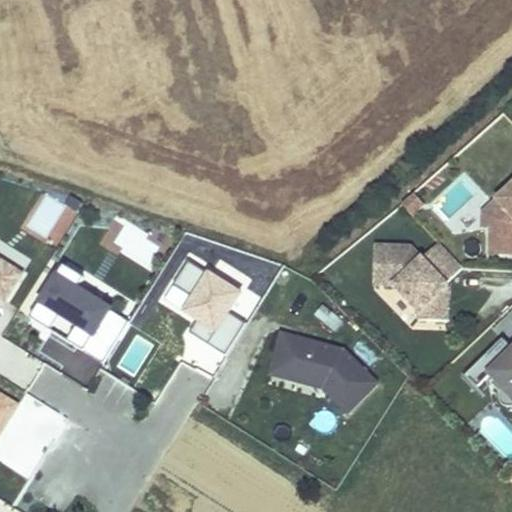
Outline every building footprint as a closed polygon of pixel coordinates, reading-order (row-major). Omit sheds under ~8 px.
[(511,184),(491,205),(502,217),(491,228),(491,229),(490,254),(511,254),(511,184)] [(412,214),(424,204),(414,192),(402,203),(412,214)] [(491,228),(502,217),(491,205),(483,214),(482,229),(491,229),(491,228)] [(445,283),(462,266),(439,242),(421,258),(410,246),(374,243),(372,282),(391,284),(418,311),(417,318),(445,320),(447,285),(445,283)] [(0,253),(0,284),(2,286),(0,289),(0,296),(9,302),(29,272),(0,253)] [(240,287),(209,267),(207,270),(191,261),(177,284),(193,293),(183,310),(197,319),(190,330),(224,350),(242,321),(225,311),(240,287)] [(69,265),(64,272),(83,285),(88,277),(69,265)] [(64,272),(61,270),(42,301),(44,302),(97,336),(100,338),(115,313),(119,307),(83,285),(64,272)] [(97,336),(44,302),(36,315),(89,348),(97,336)] [(130,322),(115,313),(100,338),(97,336),(89,348),(87,352),(105,363),(130,322)] [(511,342),(503,333),(501,337),(490,326),(452,361),(464,374),(476,361),(511,397),(511,342)] [(286,373),(294,344),(304,346),(306,340),(281,334),(270,376),(322,389),(326,385),(324,382),(286,373)] [(378,384),(344,351),(306,340),(304,346),(294,344),(286,373),(324,382),(326,385),(322,389),(347,415),(378,384)] [(0,441),(24,403),(0,388),(0,441)]
